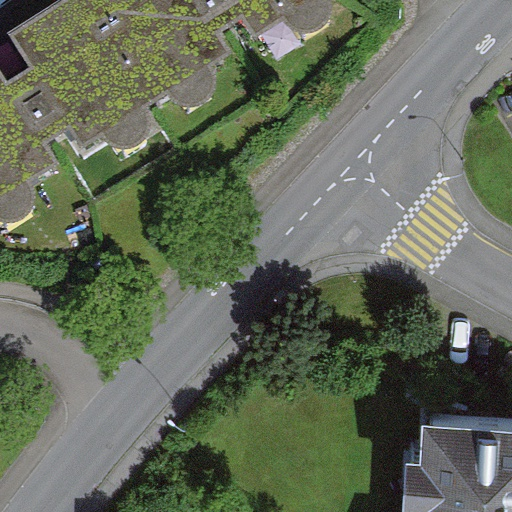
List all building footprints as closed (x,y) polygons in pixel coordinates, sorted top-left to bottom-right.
[(98,0),(97,1),(168,112),(243,65),(230,44),(243,36),(220,0),(98,0)] [(220,0),(243,36),(256,28),(269,48),(345,0),(220,0)] [(94,159),(168,112),(97,1),(22,48),(43,80),(30,88),(68,148),(82,140),(94,159)] [(0,73),(0,218),(67,177),(54,157),(68,148),(30,88),(15,98),(0,73)] [(511,511),(511,417),(440,412),(437,451),(426,450),(422,503),(433,504),(431,511),(511,511)]
